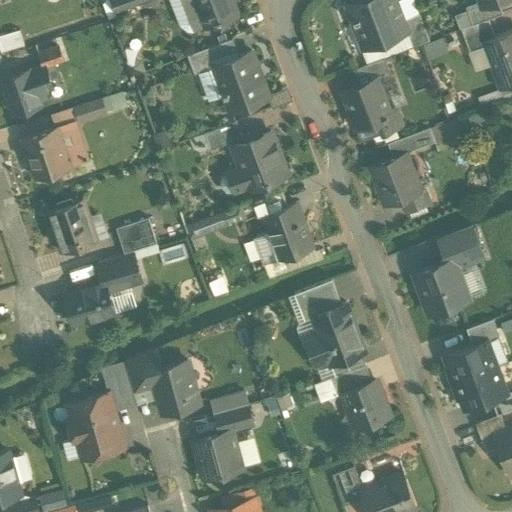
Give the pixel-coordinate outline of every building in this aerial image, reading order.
[(107,0),(112,12),(144,0),(107,0)] [(194,29),(204,25),(194,0),(172,0),(180,23),(187,28),(194,29)] [(194,0),(204,25),(238,12),(233,0),(194,0)] [(396,0),(352,0),(345,3),(352,23),(359,20),(369,46),(407,31),(408,31),(404,18),(396,0)] [(492,0),(481,4),(481,3),(467,8),(472,22),(461,27),(502,12),(497,0),(492,0)] [(419,12),(404,18),(408,31),(407,31),(412,45),(429,39),(419,12)] [(502,12),(461,27),(469,49),(484,43),(482,39),(495,34),(495,33),(489,17),(502,12)] [(352,23),(362,48),(369,46),(359,20),(352,23)] [(511,27),(495,34),(482,39),(484,43),(500,86),(511,81),(511,27)] [(19,28),(0,34),(0,47),(1,51),(24,44),(19,28)] [(412,45),(407,31),(369,46),(362,48),(367,62),(384,56),(412,45)] [(232,36),(187,53),(194,72),(213,65),(211,59),(237,50),(232,36)] [(59,46),(38,53),(42,66),(45,65),(64,59),(59,46)] [(251,49),(218,62),(227,89),(220,91),(221,94),(224,94),(230,109),(268,94),(251,49)] [(367,62),(354,67),(360,83),(377,76),(379,83),(392,78),(384,56),(367,62)] [(29,68),(36,90),(52,85),(45,65),(42,66),(30,70),(29,68)] [(29,68),(2,77),(14,112),(40,103),(36,90),(29,68)] [(360,83),(341,90),(354,124),(377,116),(382,130),(402,123),(396,107),(389,109),(379,83),(377,76),(360,83)] [(379,83),(389,109),(396,107),(404,104),(394,77),(392,78),(379,83)] [(102,97),(74,106),(78,117),(79,120),(106,111),(102,97)] [(57,124),(78,117),(74,106),(51,113),(55,125),(57,124)] [(430,126),(435,140),(438,149),(473,136),(464,113),(430,126)] [(377,116),(354,124),(360,139),(382,130),(377,116)] [(57,124),(64,145),(81,139),(83,139),(77,121),(79,120),(78,117),(57,124)] [(236,120),(204,131),(210,148),(242,136),(236,120)] [(55,125),(22,136),(35,176),(72,163),(71,163),(87,158),(81,139),(64,145),(57,124),(55,125)] [(430,126),(389,141),(394,154),(406,150),(407,151),(435,140),(430,126)] [(271,131),(233,144),(241,165),(241,167),(245,165),(251,183),(248,184),(248,186),(286,172),(271,131)] [(394,154),(369,164),(384,204),(421,190),(407,151),(406,150),(394,154)] [(248,184),(251,183),(245,165),(241,167),(241,165),(227,170),(235,191),(248,186),(248,184)] [(281,187),(250,198),(257,216),(263,214),(263,212),(287,203),(281,187)] [(82,197),(48,208),(58,236),(56,236),(61,250),(97,238),(82,197)] [(287,203),(263,212),(263,214),(269,231),(279,257),(312,245),(296,200),(287,203)] [(240,202),(186,223),(191,237),(245,216),(240,202)] [(148,215),(116,226),(116,227),(118,227),(125,249),(124,250),(124,251),(156,241),(148,215)] [(446,259),(453,256),(457,266),(483,256),(471,223),(437,236),(446,259)] [(262,263),(279,257),(269,231),(253,237),(262,263)] [(164,244),(167,259),(193,253),(189,238),(164,244)] [(312,245),(279,257),(284,272),(317,259),(312,245)] [(132,250),(97,260),(104,280),(105,280),(108,290),(130,283),(141,280),(132,250)] [(446,259),(413,271),(429,312),(468,297),(457,266),(453,256),(446,259)] [(325,279),(294,292),(304,318),(312,315),(312,313),(335,304),(325,279)] [(97,282),(92,280),(84,282),(81,287),(65,292),(74,322),(114,311),(108,290),(105,280),(104,280),(97,282)] [(130,283),(108,290),(114,311),(136,304),(130,283)] [(335,304),(312,313),(312,315),(318,329),(321,337),(308,342),(315,362),(328,357),(330,361),(342,357),(360,350),(364,348),(346,300),(335,304)] [(473,344),(486,339),(499,335),(492,317),(466,327),(473,344)] [(308,342),(321,337),(318,329),(305,334),(308,342)] [(445,354),(454,380),(496,365),(486,339),(473,344),(445,354)] [(155,347),(125,358),(129,372),(133,387),(154,381),(150,367),(160,365),(155,347)] [(360,350),(342,357),(347,369),(365,362),(360,350)] [(160,365),(150,367),(154,381),(162,410),(199,400),(187,358),(160,365)] [(347,369),(331,375),(338,393),(342,391),(342,390),(371,379),(365,362),(347,369)] [(496,365),(454,380),(464,407),(491,397),(506,391),(496,365)] [(129,372),(104,378),(108,390),(109,390),(114,409),(137,402),(133,387),(129,372)] [(371,379),(342,390),(342,391),(355,425),(388,413),(375,378),(371,379)] [(511,388),(506,391),(491,397),(497,414),(499,413),(511,407),(511,388)] [(211,398),(214,410),(247,401),(244,389),(211,398)] [(108,390),(67,401),(72,417),(71,418),(69,421),(73,435),(76,437),(77,437),(82,453),(109,445),(112,447),(123,443),(114,409),(109,390),(108,390)] [(247,401),(214,410),(215,413),(220,430),(231,427),(232,428),(253,422),(247,401)] [(197,436),(220,430),(215,413),(192,420),(197,436)] [(497,414),(475,422),(486,451),(499,446),(493,431),(505,427),(499,413),(497,414)] [(511,423),(505,427),(493,431),(499,446),(508,471),(511,469),(511,423)] [(197,436),(193,437),(203,476),(242,466),(242,464),(235,440),(232,428),(231,427),(220,430),(197,436)] [(235,440),(242,464),(258,460),(251,436),(235,440)] [(8,448),(0,450),(0,497),(20,492),(8,448)] [(353,464),(332,472),(344,503),(364,495),(360,486),(362,486),(353,464)] [(362,486),(360,486),(364,495),(370,511),(399,511),(415,506),(402,471),(362,486)] [(250,486),(223,494),(224,494),(223,495),(224,495),(226,504),(227,504),(227,505),(238,502),(238,501),(239,501),(239,502),(253,498),(252,497),(253,497),(251,487),(250,487),(250,486)] [(34,495),(1,504),(3,511),(38,511),(39,511),(34,495)] [(253,498),(239,502),(239,501),(238,501),(238,502),(227,505),(227,504),(226,504),(227,505),(213,509),(212,508),(212,509),(211,509),(211,510),(212,510),(212,511),(254,511),(256,511),(257,511),(258,511),(258,510),(257,511),(253,498),(254,498),(254,497),(253,498),(253,497),(252,497),(253,498)] [(149,511),(147,503),(113,511),(149,511)]
